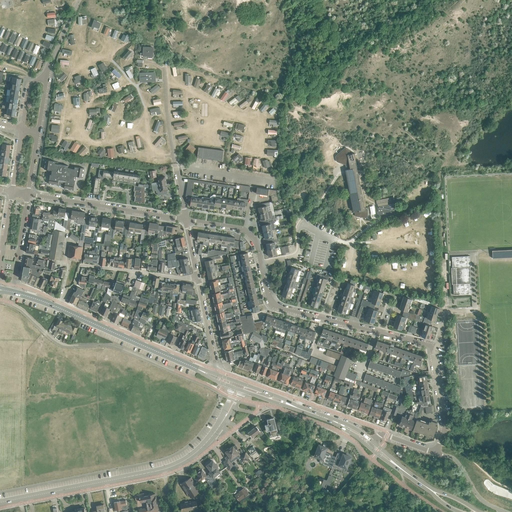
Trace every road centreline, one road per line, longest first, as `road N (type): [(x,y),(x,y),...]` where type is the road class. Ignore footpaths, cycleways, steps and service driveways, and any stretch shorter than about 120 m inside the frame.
road 1 (tertiary): [(0,502),(180,462),(210,438),(238,385)]
road 2 (residential): [(246,231),(273,304),(435,347)]
road 3 (residential): [(369,443),(386,435),(436,451),(445,417),(435,347)]
road 4 (secondary): [(211,375),(60,308)]
road 5 (residential): [(60,308),(82,265),(196,278)]
road 6 (residential): [(29,195),(185,219)]
road 7 (secondary): [(369,443),(341,424),(238,385)]
